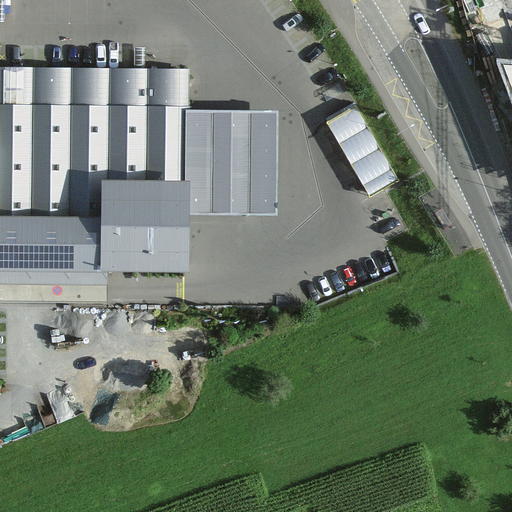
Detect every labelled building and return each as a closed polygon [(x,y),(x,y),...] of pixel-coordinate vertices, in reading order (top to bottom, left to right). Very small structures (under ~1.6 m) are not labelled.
[(197,62),(0,62),(0,265),(74,266),(197,266),(197,207),(197,101),(197,62)] [(511,62),(499,62),(511,97),(511,62)] [(358,94),(332,110),(376,184),(403,168),(358,94)] [(284,207),(284,101),(197,101),(197,207),(284,207)] [(181,284),(121,282),(121,297),(181,298),(181,284)]
